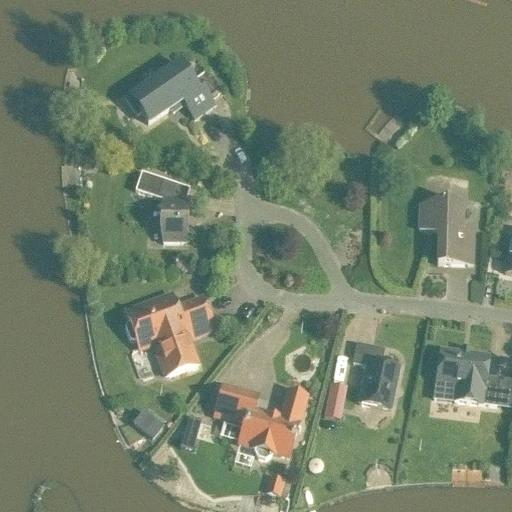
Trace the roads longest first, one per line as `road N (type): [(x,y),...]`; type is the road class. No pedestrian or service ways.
road 1 (residential): [(511,325),(339,305)]
road 2 (residential): [(339,305),(283,306),(255,290),(241,273),(238,233),(248,219)]
road 3 (residential): [(248,219),(304,228),(334,278),(339,305)]
